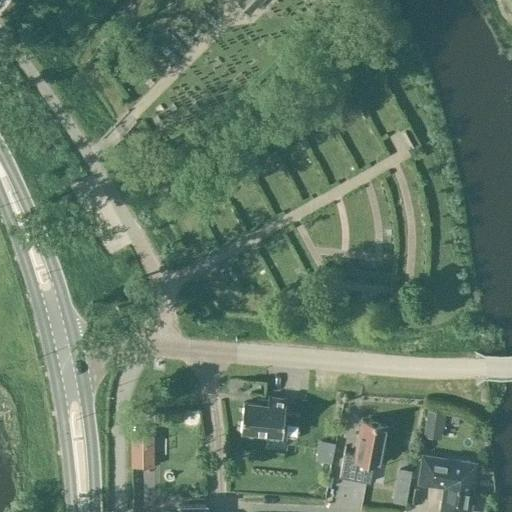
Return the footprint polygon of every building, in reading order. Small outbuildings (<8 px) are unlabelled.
[(237,0),(249,11),(259,0),(237,0)] [(243,401),(240,431),(282,435),(286,398),(268,396),(267,404),(243,401)] [(429,410),(424,436),(442,439),(446,413),(429,410)] [(356,453),(344,451),(340,476),(369,481),(373,462),(380,463),(386,424),(362,420),(356,453)] [(132,437),(132,465),(152,465),(152,437),(132,437)] [(334,443),(319,440),(315,460),(329,463),(334,443)] [(467,511),(475,461),(423,454),(420,480),(446,484),(442,509),(460,511),(467,511)] [(411,466),(398,464),(391,498),(404,501),(411,466)] [(136,483),(148,485),(150,471),(137,469),(136,483)]
